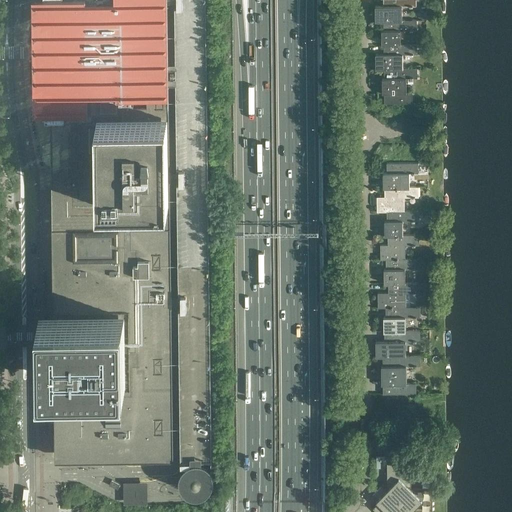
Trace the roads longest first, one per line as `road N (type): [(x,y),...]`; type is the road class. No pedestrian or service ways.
road 1 (tertiary): [(26,476),(9,0)]
road 2 (motorway): [(290,511),(287,57)]
road 3 (motorway): [(256,115),(258,511)]
road 4 (residential): [(347,511),(356,497),(352,133)]
road 5 (residential): [(352,133),(350,0)]
